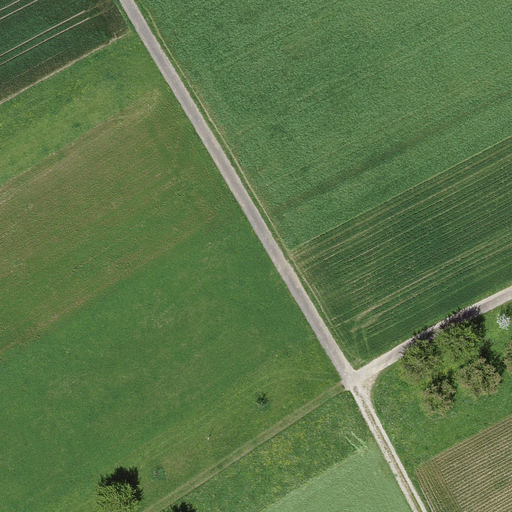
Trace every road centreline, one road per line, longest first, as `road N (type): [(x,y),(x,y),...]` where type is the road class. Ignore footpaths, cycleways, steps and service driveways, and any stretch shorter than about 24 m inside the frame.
road 1 (track): [(422,511),(359,387),(130,0)]
road 2 (track): [(148,511),(511,299)]
